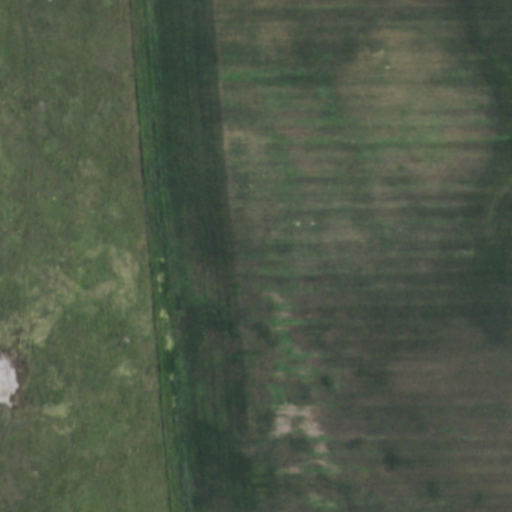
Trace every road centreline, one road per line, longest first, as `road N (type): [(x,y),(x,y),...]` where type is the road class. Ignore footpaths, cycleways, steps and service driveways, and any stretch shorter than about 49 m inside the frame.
road 1 (track): [(185,511),(137,0)]
road 2 (track): [(511,59),(422,62),(369,53),(142,64)]
